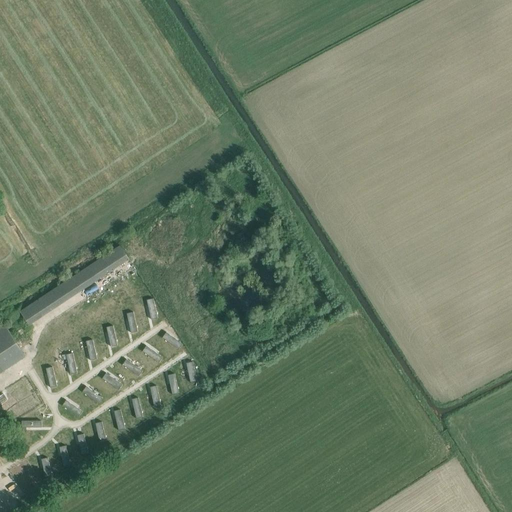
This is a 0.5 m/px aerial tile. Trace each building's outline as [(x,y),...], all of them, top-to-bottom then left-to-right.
[(20,312),(29,325),(129,259),(120,246),(20,312)] [(158,300),(152,302),(156,321),(163,320),(158,300)] [(140,312),(133,314),(138,333),(144,332),(140,312)] [(0,373),(26,356),(3,323),(0,324),(0,373)] [(122,324),(115,326),(120,345),(126,344),(122,324)] [(171,333),(167,338),(183,350),(187,344),(171,333)] [(104,336),(97,338),(101,357),(108,356),(104,336)] [(153,345),(149,350),(165,362),(169,356),(153,345)] [(86,348),(79,350),(83,369),(90,368),(86,348)] [(134,356),(130,362),(147,374),(151,368),(134,356)] [(67,360),(61,361),(65,381),(72,380),(67,360)] [(199,362),(192,363),(196,383),(203,382),(199,362)] [(116,368),(112,374),(129,385),(132,380),(116,368)] [(180,374),(174,375),(178,395),(185,393),(180,374)] [(98,380),(94,386),(110,397),(114,392),(98,380)] [(162,386),(156,387),(160,407),(166,405),(162,386)] [(12,390),(12,398),(32,398),(32,390),(12,390)] [(80,392),(76,398),(92,409),(96,404),(80,392)] [(144,398),(137,399),(142,419),(148,417),(144,398)] [(126,410),(119,411),(123,431),(130,429),(126,410)] [(25,411),(25,419),(45,419),(45,411),(25,411)] [(108,421),(101,423),(105,442),(112,441),(108,421)] [(90,433),(83,435),(87,454),(94,453),(90,433)] [(71,445),(65,447),(69,466),(76,465),(71,445)] [(53,457),(46,459),(51,478),(57,477),(53,457)]
